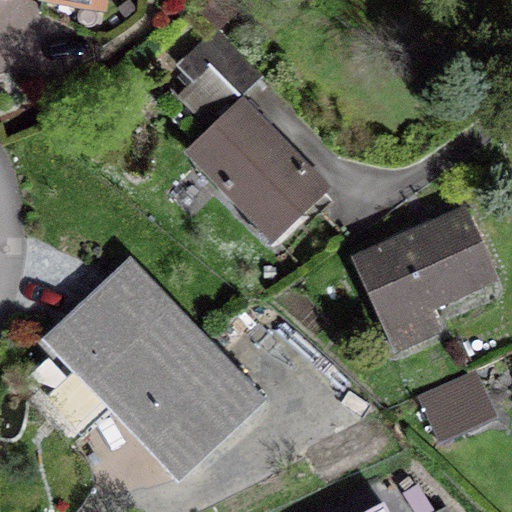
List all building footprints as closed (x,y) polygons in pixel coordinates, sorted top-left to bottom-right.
[(51,32),(118,40),(122,0),(8,0),(54,6),(51,32)] [(188,162),(275,252),(332,197),(245,107),(188,162)] [(395,339),(504,293),(471,217),(363,263),(395,339)] [(47,350),(182,490),(264,411),(128,271),(47,350)] [(438,447),(499,425),(481,378),(420,401),(438,447)]
